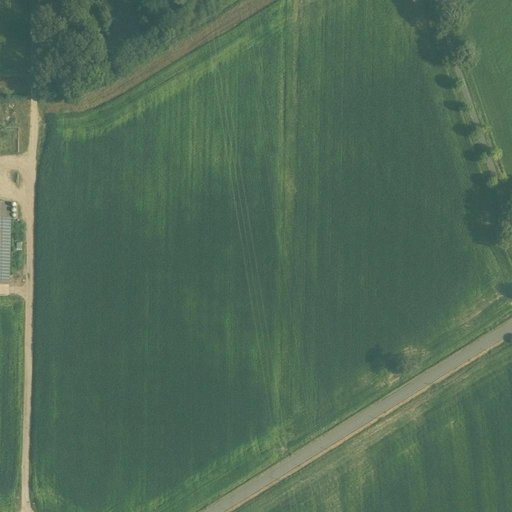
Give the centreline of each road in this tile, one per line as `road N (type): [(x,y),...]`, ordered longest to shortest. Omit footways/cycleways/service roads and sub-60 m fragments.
road 1 (track): [(26,511),(38,0)]
road 2 (tertiary): [(213,511),(511,327)]
